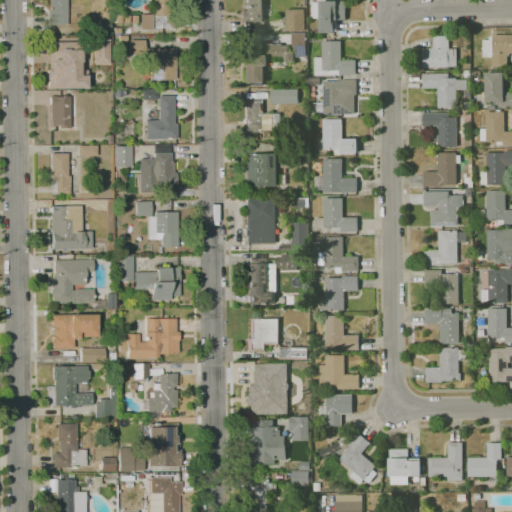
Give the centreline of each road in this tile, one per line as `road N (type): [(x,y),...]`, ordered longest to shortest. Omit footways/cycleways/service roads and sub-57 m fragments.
road 1 (residential): [(209,0),(216,511)]
road 2 (residential): [(14,0),(19,511)]
road 3 (residential): [(393,408),(390,12)]
road 4 (residential): [(511,8),(390,12)]
